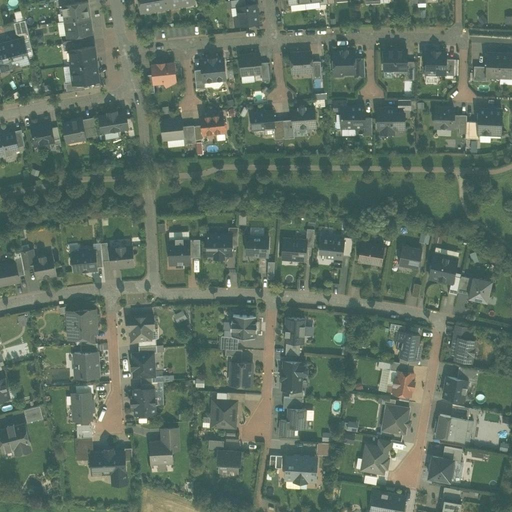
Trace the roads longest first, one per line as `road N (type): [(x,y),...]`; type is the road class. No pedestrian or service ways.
road 1 (residential): [(270,294),(441,318),(411,476)]
road 2 (residential): [(153,287),(137,88)]
road 3 (residential): [(0,115),(137,88)]
road 4 (residential): [(267,431),(270,294)]
road 5 (residential): [(110,288),(110,420)]
